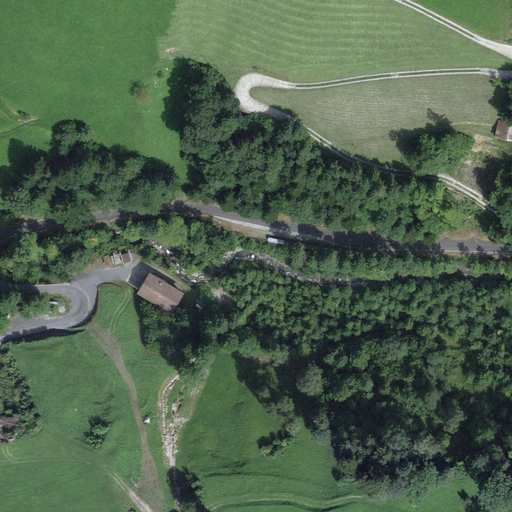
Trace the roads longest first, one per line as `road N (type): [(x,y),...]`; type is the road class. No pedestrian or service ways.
road 1 (track): [(511,79),(483,72),(298,87),(249,82),(241,92),(254,110),(361,162),(441,178),(511,221)]
road 2 (unclassified): [(511,246),(300,233),(187,205),(0,233)]
road 3 (track): [(65,288),(149,266),(186,289),(196,319),(228,347),(279,359),(393,331),(442,343),(482,341)]
road 4 (track): [(206,511),(275,497),(321,506),(360,499),(395,511)]
road 5 (track): [(0,339),(78,318),(83,307),(65,288),(0,283)]
road 6 (track): [(332,145),(499,115)]
road 7 (track): [(0,463),(87,460),(115,476),(147,511)]
road 8 (track): [(397,0),(511,52)]
